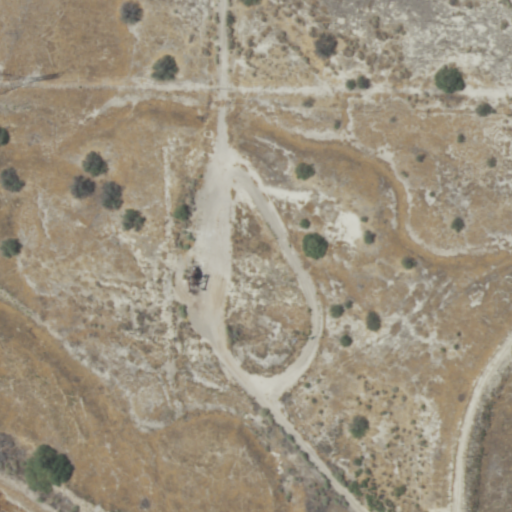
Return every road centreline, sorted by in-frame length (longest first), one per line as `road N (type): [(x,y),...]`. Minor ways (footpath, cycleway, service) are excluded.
road 1 (track): [(378,511),(327,352),(239,347),(228,0)]
road 2 (track): [(451,511),(456,434),(487,353),(511,323)]
